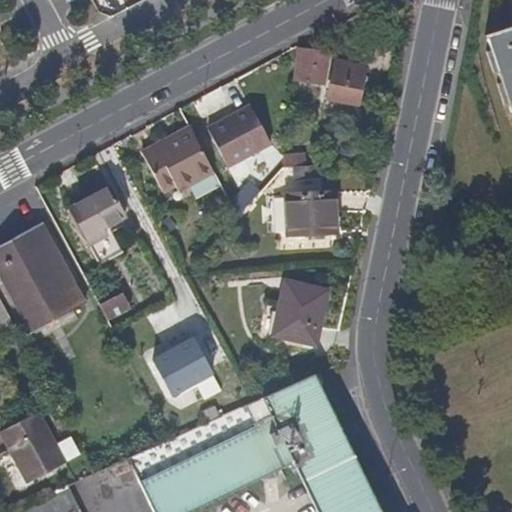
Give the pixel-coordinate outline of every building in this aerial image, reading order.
[(511,27),(486,37),(511,115),(511,27)] [(306,81),(310,51),(294,49),(291,79),(306,81)] [(365,66),(335,59),(326,98),(356,105),(365,66)] [(206,128),(227,167),(270,144),(249,106),(206,128)] [(212,171),(188,126),(141,151),(162,191),(190,176),(193,181),(212,171)] [(237,218),(261,191),(248,181),(228,202),(237,218)] [(108,186),(68,207),(99,266),(122,254),(107,226),(124,218),(108,186)] [(284,196),(286,233),(330,232),(328,195),(284,196)] [(39,224),(0,244),(0,278),(29,334),(82,306),(39,224)] [(325,291),(282,281),(271,335),(314,344),(325,291)] [(105,320),(127,307),(120,291),(96,303),(105,320)] [(150,361),(167,395),(208,373),(190,339),(150,361)] [(317,511),(381,511),(314,375),(240,407),(250,427),(141,481),(157,511),(188,511),(292,462),(317,511)] [(62,464),(34,412),(0,430),(0,437),(24,483),(62,464)] [(157,511),(141,481),(129,456),(64,486),(76,511),(157,511)] [(76,511),(64,486),(60,488),(4,511),(76,511)]
